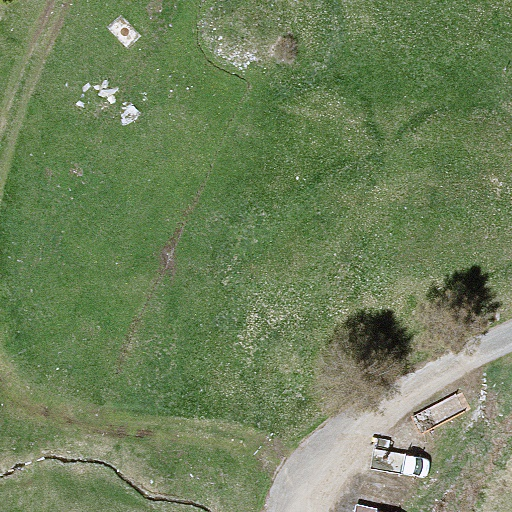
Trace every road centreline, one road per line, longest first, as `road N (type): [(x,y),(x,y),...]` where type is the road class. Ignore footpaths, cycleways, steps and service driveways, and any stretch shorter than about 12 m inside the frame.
road 1 (track): [(289,511),(250,478),(92,440),(11,346),(10,203),(71,0)]
road 2 (unclassified): [(511,349),(350,438),(310,511)]
